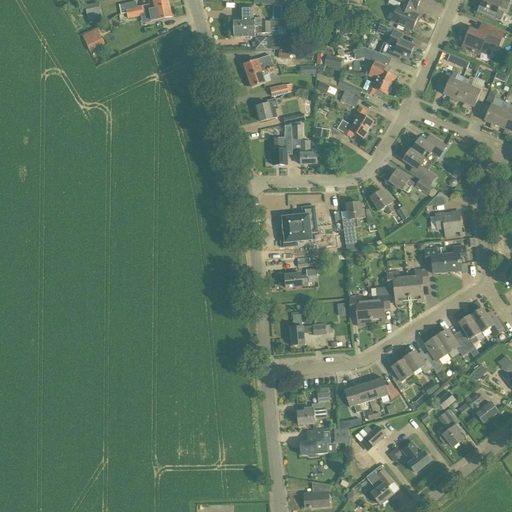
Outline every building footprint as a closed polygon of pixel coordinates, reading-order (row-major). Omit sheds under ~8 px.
[(153,0),(155,9),(170,6),(168,0),(153,0)] [(416,10),(420,0),(389,0),(388,4),(398,8),(392,22),(412,31),(418,17),(412,14),(414,9),(416,10)] [(506,10),(510,0),(482,0),(477,12),(494,20),(495,19),(499,21),(501,20),(503,14),(503,12),(499,10),(500,7),(506,10)] [(121,15),(143,11),(142,6),(136,7),(135,2),(119,5),(120,10),(121,15)] [(96,19),(102,18),(98,3),(93,5),(96,19)] [(170,6),(155,9),(157,22),(172,19),(170,6)] [(234,28),(278,27),(277,20),(270,20),(270,22),(261,22),(261,19),(253,19),(253,7),(240,7),(240,20),(234,20),(234,28)] [(143,11),(121,15),(122,20),(128,19),(144,16),(143,11)] [(307,18),(307,19),(307,20),(307,21),(308,22),(308,23),(309,23),(310,24),(311,24),(312,24),(313,24),(314,23),(315,22),(315,21),(316,20),(316,19),(316,18),(315,17),(314,16),(314,15),(313,15),(312,15),(311,15),(310,15),(309,15),(308,16),(307,17),(307,18)] [(389,38),(392,30),(380,25),(377,34),(389,38)] [(278,27),(234,28),(234,38),(255,37),(255,34),(278,34),(278,27)] [(497,48),(503,35),(487,28),(484,35),(471,29),(463,48),(479,55),(484,43),(497,48)] [(95,34),(94,32),(83,37),(87,45),(101,38),(98,32),(95,34)] [(255,51),(267,51),(267,38),(255,39),(255,51)] [(399,41),(391,38),(384,54),(399,60),(401,56),(409,59),(414,47),(399,40),(399,41)] [(305,46),(304,53),(315,54),(316,47),(305,46)] [(388,66),(392,58),(364,47),(353,51),(356,60),(364,58),(388,66)] [(289,60),(289,51),(279,50),(278,59),(289,60)] [(467,69),(469,63),(450,55),(447,61),(467,69)] [(248,77),(274,68),(270,56),(258,60),(244,65),(248,77)] [(327,56),(324,66),(340,70),(342,60),(327,56)] [(391,87),(396,77),(385,72),(387,68),(375,62),(368,76),(377,80),(391,87)] [(300,75),(316,75),(316,67),(299,67),(300,75)] [(274,68),(248,77),(250,83),(248,85),(249,89),(252,88),(252,89),(266,84),(263,77),(276,73),(274,68)] [(452,103),(461,83),(451,79),(452,75),(447,73),(441,86),(447,88),(444,95),(450,98),(449,101),(450,102),(452,103)] [(495,78),(505,82),(507,77),(497,73),(495,78)] [(470,88),(471,88),(474,79),(470,77),(467,86),(461,83),(452,103),(455,105),(457,104),(458,101),(463,104),(470,88)] [(339,84),(332,80),(330,84),(337,87),(337,88),(359,98),(363,90),(340,80),(339,84)] [(387,96),(391,87),(377,80),(375,85),(371,83),(367,93),(380,99),(382,94),(387,96)] [(326,94),(329,86),(320,82),(317,91),(326,94)] [(294,92),(292,85),(286,86),(286,85),(270,89),(272,98),(289,95),(289,94),(294,92)] [(481,92),(471,88),(470,88),(463,104),(464,104),(462,108),(465,109),(467,108),(468,106),(474,108),(477,101),(482,103),(488,90),(482,88),(481,92)] [(493,130),(501,110),(492,106),(497,94),(491,91),(485,104),(491,107),(485,122),(491,125),(490,127),(491,129),(493,130)] [(340,102),(349,106),(355,109),(359,99),(345,92),(340,102)] [(273,110),(272,108),(277,106),(276,99),(267,101),(268,105),(256,107),(260,122),(275,119),(278,118),(275,110),(273,110)] [(355,123),(368,131),(374,122),(364,116),(367,112),(360,108),(354,117),(357,119),(355,123)] [(505,130),(511,114),(501,110),(493,130),(496,131),(498,130),(499,128),(505,130)] [(284,126),(306,122),(304,114),(283,119),(284,126)] [(511,114),(505,130),(504,133),(503,134),(506,135),(507,135),(509,132),(511,133),(511,114)] [(363,140),(368,131),(355,123),(353,127),(349,125),(343,134),(351,138),(353,134),(363,140)] [(302,126),(291,127),(292,140),(294,140),(294,141),(303,140),(302,126)] [(292,142),(292,140),(291,127),(285,127),(285,134),(284,134),(285,138),(271,139),(271,160),(273,160),(274,166),(287,166),(286,149),(286,142),(292,142)] [(325,139),(326,130),(315,129),(314,138),(325,139)] [(411,150),(425,160),(427,160),(434,149),(441,154),(446,147),(435,140),(431,146),(420,139),(413,151),(411,150)] [(311,154),(310,141),(300,142),(301,154),(301,166),(317,165),(317,154),(311,154)] [(421,165),(425,160),(411,150),(404,162),(417,171),(421,165)] [(459,170),(458,170),(458,169),(457,169),(457,170),(456,170),(455,170),(455,171),(454,171),(454,172),(453,172),(453,173),(453,174),(453,175),(453,176),(454,176),(454,177),(455,177),(455,178),(456,178),(457,178),(458,178),(459,178),(460,178),(460,177),(461,177),(461,176),(461,175),(462,175),(462,174),(462,173),(462,172),(461,172),(461,171),(460,171),(460,170),(459,170)] [(403,176),(397,172),(389,182),(402,191),(408,195),(415,184),(409,180),(410,179),(404,175),(403,176)] [(434,182),(435,180),(423,172),(422,174),(418,179),(430,187),(431,186),(434,182)] [(429,196),(433,189),(419,180),(415,188),(429,196)] [(386,198),(382,191),(371,199),(380,212),(384,209),(388,216),(395,212),(390,205),(393,203),(388,197),(386,198)] [(342,221),(346,250),(360,249),(359,243),(357,244),(355,228),(361,227),(360,220),(364,219),(363,210),(361,211),(360,204),(347,205),(349,220),(342,221)] [(281,226),(279,227),(280,231),(315,227),(313,206),(300,208),(300,215),(280,218),(281,226)] [(403,222),(410,217),(403,207),(397,212),(403,222)] [(461,235),(459,212),(451,213),(451,215),(444,216),(444,214),(436,215),(438,231),(445,230),(446,237),(461,235)] [(282,237),(278,237),(280,250),(297,248),(296,244),(311,242),(311,235),(316,234),(315,227),(280,231),(280,235),(282,235),(282,237)] [(446,256),(447,273),(461,272),(460,264),(466,264),(465,247),(453,248),(454,255),(446,256)] [(447,273),(446,256),(438,256),(437,250),(425,251),(426,268),(432,267),(433,275),(447,273)] [(407,278),(410,301),(417,300),(417,303),(424,303),(422,285),(428,284),(427,270),(415,271),(415,277),(407,278)] [(410,301),(407,278),(399,278),(399,273),(387,274),(388,289),(394,289),(396,305),(402,304),(402,301),(410,301)] [(301,277),(301,274),(285,276),(286,289),(302,288),(302,284),(308,283),(307,276),(301,277)] [(369,302),(371,322),(378,322),(379,325),(385,325),(384,309),(390,309),(388,288),(376,289),(377,301),(369,302)] [(371,322),(369,302),(361,303),(361,297),(350,298),(351,312),(357,312),(358,327),(365,327),(364,323),(371,322)] [(504,332),(495,318),(492,312),(487,315),(483,310),(471,317),(481,333),(482,333),(482,334),(490,329),(495,338),(504,332)] [(475,360),(480,357),(475,349),(476,349),(473,345),(478,342),(475,337),(481,333),(471,317),(471,316),(459,324),(467,336),(461,339),(470,353),(471,354),(475,360)] [(302,328),(302,321),(293,322),(293,328),(291,329),(292,347),(305,346),(304,334),(313,334),(314,337),(326,336),(325,325),(313,326),(313,327),(302,328)] [(470,353),(461,339),(456,342),(449,331),(437,338),(448,355),(457,349),(462,357),(470,353)] [(439,361),(448,355),(437,338),(425,346),(433,358),(428,361),(436,374),(444,369),(439,361)] [(436,374),(428,361),(426,357),(421,361),(416,352),(410,356),(408,354),(404,357),(404,360),(404,361),(413,375),(413,374),(421,369),(425,375),(431,371),(434,376),(436,374)] [(405,380),(413,375),(404,361),(392,369),(398,377),(393,380),(400,392),(409,386),(405,380)] [(511,364),(510,362),(502,368),(508,376),(504,379),(511,388),(511,364)] [(479,380),(485,374),(478,367),(472,373),(479,380)] [(374,383),(379,399),(389,396),(384,379),(374,383)] [(369,402),(379,399),(374,383),(364,386),(369,402)] [(360,405),(354,389),(351,390),(350,386),(344,388),(345,392),(344,392),(350,409),(354,407),(356,414),(362,412),(360,405)] [(360,405),(369,402),(364,386),(354,389),(360,405)] [(429,387),(425,389),(429,396),(434,393),(429,387)] [(328,394),(328,391),(319,391),(319,395),(318,395),(319,403),(319,405),(312,405),(313,409),(305,410),(305,412),(298,413),(299,426),(315,425),(314,419),(326,418),(325,403),(329,403),(329,394),(328,394)] [(443,411),(456,401),(449,393),(437,402),(443,411)] [(483,410),(479,405),(480,404),(474,397),(467,403),(473,409),(477,414),(476,415),(484,424),(499,413),(491,403),(483,410)] [(389,416),(395,414),(392,406),(387,407),(389,416)] [(453,448),(463,440),(459,435),(461,433),(453,423),(458,420),(450,410),(438,419),(448,432),(443,436),(453,448)] [(373,412),(367,413),(369,421),(375,420),(374,415),(373,412)] [(351,428),(362,426),(360,419),(350,421),(351,428)] [(386,436),(378,426),(372,431),(367,426),(355,437),(360,442),(365,438),(367,441),(362,446),(368,452),(373,447),(374,447),(386,436)] [(335,444),(349,444),(348,429),(334,430),(335,444)] [(315,457),(315,455),(328,454),(327,445),(330,444),(329,430),(307,432),(308,443),(300,443),(301,456),(310,456),(310,458),(315,457)] [(421,455),(412,444),(403,451),(412,463),(409,465),(416,474),(431,462),(425,453),(421,455)] [(383,471),(380,467),(365,479),(367,482),(371,482),(375,478),(382,486),(372,495),(381,506),(394,495),(388,488),(394,483),(383,470),(383,471)] [(346,489),(349,484),(343,481),(340,486),(346,489)] [(306,509),(329,508),(328,493),(330,493),(330,487),(317,485),(318,494),(305,495),(306,509)]
